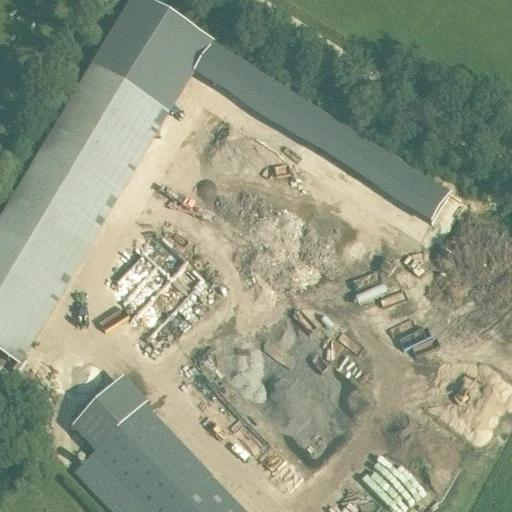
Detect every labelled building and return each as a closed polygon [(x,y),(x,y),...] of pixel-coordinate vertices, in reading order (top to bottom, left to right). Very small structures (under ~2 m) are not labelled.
[(126,36),(147,49),(153,39),(133,26),(126,36)] [(223,95),(239,71),(229,65),(214,90),(223,95)] [(0,348),(34,366),(170,106),(99,68),(43,174),(35,170),(0,237),(0,348)] [(484,250),(469,274),(481,281),(496,257),(484,250)] [(168,345),(208,278),(179,261),(145,320),(144,319),(139,327),(168,345)] [(294,285),(307,279),(301,266),(288,271),(294,285)] [(227,280),(232,290),(248,281),(243,272),(227,280)] [(144,310),(158,299),(149,288),(135,300),(144,310)] [(208,288),(202,300),(215,306),(221,294),(208,288)] [(107,511),(240,511),(144,410),(74,477),(107,511)]
